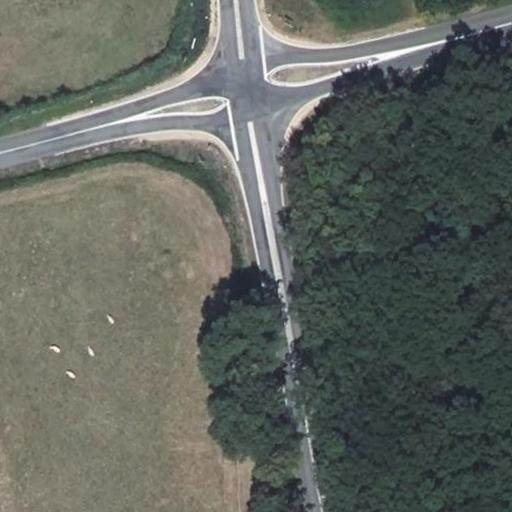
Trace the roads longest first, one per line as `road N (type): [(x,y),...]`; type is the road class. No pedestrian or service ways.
road 1 (tertiary): [(236,91),(321,511)]
road 2 (secondary): [(236,91),(511,20)]
road 3 (secondary): [(0,153),(236,91)]
